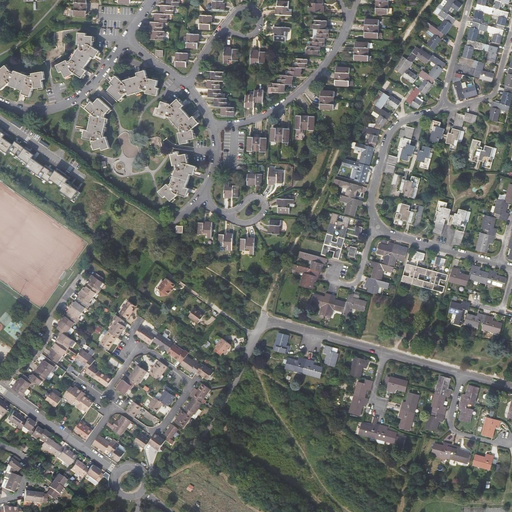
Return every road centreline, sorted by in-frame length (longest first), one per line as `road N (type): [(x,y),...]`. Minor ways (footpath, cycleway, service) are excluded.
road 1 (residential): [(113,406),(158,429),(186,393),(184,377),(153,353),(138,352),(105,397)]
road 2 (residential): [(212,125),(245,122),(291,97),(326,62),(348,20)]
road 3 (residential): [(124,40),(72,100),(39,110),(0,102)]
road 4 (residential): [(438,110),(390,131),(370,203),(378,227)]
road 5 (residential): [(255,337),(262,320),(385,352)]
road 6 (residential): [(0,386),(38,349),(83,271)]
road 7 (residential): [(378,227),(499,263)]
road 8 (residential): [(438,110),(492,95),(511,30)]
